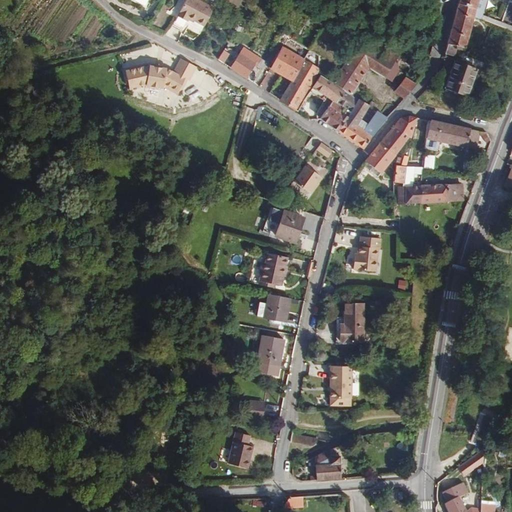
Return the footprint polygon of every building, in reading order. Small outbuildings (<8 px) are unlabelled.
[(188,17),(194,20),(204,26),(213,8),(197,0),(185,0),(172,25),(182,30),(187,19),(188,17)] [(460,0),(456,12),(473,16),(475,7),(477,0),(460,0)] [(464,48),(473,16),(456,12),(450,32),(447,44),(447,54),(454,56),(457,46),(464,48)] [(508,30),(509,25),(481,14),(479,19),(508,30)] [(377,31),(383,21),(378,18),(372,28),(377,31)] [(368,34),(400,53),(403,48),(371,29),(368,34)] [(400,53),(368,34),(366,32),(332,83),(350,94),(369,67),(391,81),(398,70),(397,64),(394,62),(397,58),(400,53)] [(218,59),(247,79),(249,76),(247,75),(254,65),(257,66),(261,59),(243,48),(239,54),(226,46),(218,59)] [(294,110),(319,68),(318,67),(319,56),(310,51),(305,61),(282,48),(271,68),(291,80),(280,101),(294,110)] [(408,58),(400,53),(397,58),(405,63),(408,58)] [(166,65),(163,85),(179,94),(196,65),(180,56),(173,68),(166,65)] [(420,70),(417,74),(419,74),(417,76),(421,79),(427,70),(411,60),(408,64),(413,67),(414,66),(420,70)] [(466,96),(475,69),(455,61),(445,89),(466,96)] [(148,62),(124,67),(129,86),(145,82),(148,62)] [(148,62),(145,82),(163,85),(166,65),(166,64),(148,62)] [(350,94),(332,83),(320,75),(319,75),(310,91),(324,101),(327,96),(333,100),(320,119),(338,132),(355,104),(354,97),(350,94)] [(405,78),(404,79),(394,92),(404,98),(415,85),(405,78)] [(355,104),(338,132),(363,149),(372,136),(386,118),(377,112),(373,117),(366,113),(361,120),(360,119),(369,105),(358,99),(355,104)] [(369,105),(374,109),(377,105),(372,101),(369,105)] [(254,119),(256,111),(248,109),(246,117),(254,119)] [(372,167),(380,173),(409,137),(411,138),(417,118),(409,116),(401,118),(365,161),(372,167)] [(468,130),(427,121),(423,141),(463,150),(468,130)] [(329,148),(320,142),(316,149),(327,156),(332,150),(329,148)] [(423,155),(421,169),(431,170),(432,156),(423,155)] [(305,164),(293,182),(310,194),(323,176),(305,164)] [(405,166),(395,165),(393,181),(403,183),(405,166)] [(511,166),(503,187),(511,187),(511,166)] [(377,177),(380,173),(372,167),(369,171),(377,177)] [(420,186),(420,203),(448,201),(462,200),(466,184),(451,185),(451,184),(446,184),(443,185),(420,186)] [(420,203),(420,186),(393,187),(393,205),(420,203)] [(281,220),(284,212),(286,212),(288,206),(279,203),(274,217),(281,220)] [(295,242),(303,218),(286,212),(284,212),(281,220),(276,236),(295,242)] [(497,225),(501,215),(496,213),(492,223),(497,225)] [(380,251),(380,241),(361,241),(361,251),(359,251),(359,259),(360,263),(357,263),(357,274),(379,274),(379,251),(380,251)] [(285,267),(287,257),(256,251),(249,283),(266,286),(267,282),(275,284),(281,286),(283,277),(284,277),(286,267),(285,267)] [(396,287),(405,290),(407,282),(399,280),(396,287)] [(285,323),(290,299),(269,294),(267,304),(260,303),(257,316),(264,317),(264,318),(285,323)] [(345,304),(345,325),(340,325),(340,342),(362,342),(363,304),(345,304)] [(262,335),(257,362),(279,366),(284,339),(283,339),(263,335),(262,335)] [(352,399),(353,366),(333,366),(332,380),(331,380),(331,398),(352,399)] [(249,401),(248,416),(263,418),(264,405),(258,404),(258,402),(249,401)] [(317,442),(318,438),(291,434),(290,442),(306,445),(313,446),(317,442)] [(257,440),(242,436),(233,467),(252,472),(255,464),(254,464),(255,459),(256,459),(259,451),(254,450),(257,440)] [(483,449),(458,467),(464,477),(483,463),(483,449)] [(340,456),(329,457),(330,464),(315,465),(316,479),(341,478),(340,456)] [(329,457),(323,458),(319,458),(315,458),(315,465),(330,464),(329,457)] [(446,500),(464,492),(460,485),(443,493),(446,500)] [(310,496),(284,498),(282,509),(310,508),(310,496)] [(444,504),(447,511),(467,511),(458,498),(444,504)]
